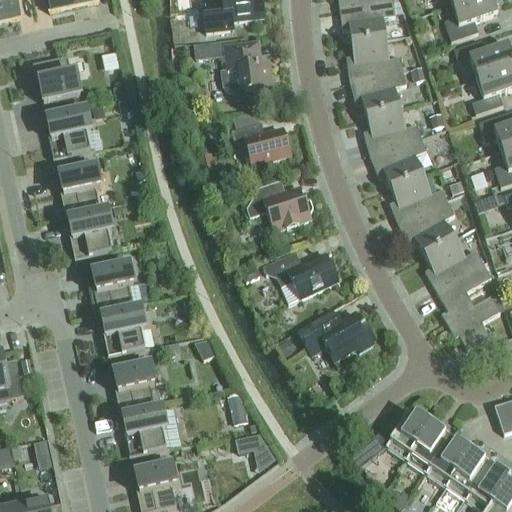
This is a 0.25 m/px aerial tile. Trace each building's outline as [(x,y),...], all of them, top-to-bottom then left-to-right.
[(0,0),(0,27),(19,24),(13,0),(0,0)] [(46,0),(50,17),(73,12),(70,0),(46,0)] [(70,0),(73,12),(96,7),(94,0),(70,0)] [(211,0),(212,8),(222,7),(223,16),(203,18),(205,40),(234,37),(233,26),(264,23),(261,0),(211,0)] [(336,0),(338,13),(392,6),(391,0),(336,0)] [(436,0),(437,4),(447,1),(451,11),(482,0),(436,0)] [(495,0),(482,0),(451,11),(455,23),(443,27),(450,47),(478,38),(474,26),(497,19),(494,10),(499,8),(495,0)] [(351,49),(385,44),(383,23),(394,22),(392,6),(338,13),(342,36),(349,35),(351,49)] [(349,88),(402,77),(400,63),(388,65),(385,44),(351,49),(353,62),(345,63),(349,88)] [(475,84),(511,71),(511,57),(510,58),(507,49),(484,57),(480,46),(453,55),(457,67),(468,63),(475,84)] [(222,62),(221,47),(193,50),(195,65),(222,62)] [(224,51),(226,73),(220,74),(222,91),(229,97),(239,96),(240,98),(272,95),(269,69),(260,70),(257,47),(224,51)] [(75,102),(80,101),(76,82),(71,83),(68,63),(32,70),(38,97),(40,97),(43,109),(50,107),(53,119),(78,114),(75,102)] [(421,71),(410,74),(414,86),(425,83),(421,71)] [(511,71),(475,84),(482,104),(471,108),(475,120),(502,111),(498,99),(511,94),(511,71)] [(366,122),(400,113),(394,93),(406,90),(402,77),(349,88),(355,111),(362,109),(366,122)] [(369,161),(420,144),(417,130),(405,134),(400,113),(366,122),(369,136),(362,138),(369,161)] [(90,158),(86,137),(90,136),(86,117),(47,125),(50,138),(47,138),(53,165),(90,158)] [(441,117),(429,120),(432,133),(444,130),(441,117)] [(500,156),(511,152),(511,128),(509,130),(505,119),(478,128),(485,149),(496,145),(500,156)] [(251,171),(289,161),(282,135),(258,142),(254,130),(230,136),(233,148),(244,146),(251,171)] [(390,194),(422,181),(415,161),(426,157),(420,144),(369,161),(378,184),(385,181),(390,194)] [(511,152),(500,156),(505,170),(493,173),(500,193),(511,188),(511,152)] [(202,176),(216,172),(212,157),(197,161),(202,176)] [(61,194),(59,195),(65,222),(100,214),(95,194),(99,193),(95,174),(91,175),(89,163),(63,168),(66,180),(59,182),(61,194)] [(398,233),(447,208),(442,195),(430,200),(422,181),(390,194),(395,207),(388,209),(398,232),(398,233)] [(453,199),(464,195),(461,186),(450,189),(453,199)] [(307,226),(312,215),(309,206),(305,207),(301,196),(296,194),(266,204),(265,205),(255,199),(246,214),(249,224),(266,218),(271,233),(276,237),(286,233),(286,236),(298,231),(297,229),(307,226)] [(511,197),(502,201),(506,212),(511,210),(511,197)] [(423,261),(454,244),(443,226),(454,220),(447,208),(398,233),(410,253),(417,250),(423,261)] [(107,237),(111,236),(107,217),(68,226),(71,238),(68,238),(74,265),(111,258),(107,237)] [(424,277),(436,298),(483,270),(475,256),(464,262),(454,244),(423,261),(430,273),(424,277)] [(295,257),(270,269),(263,272),(265,279),(276,282),(281,293),(292,287),(299,304),(338,287),(325,259),(301,270),(295,257)] [(128,291),(133,291),(129,272),(124,273),(122,260),(97,266),(99,278),(92,279),(95,292),(92,292),(98,319),(133,312),(128,291)] [(445,328),(473,311),(466,298),(491,283),(483,270),(436,298),(447,317),(441,321),(445,328)] [(473,311),(445,328),(454,343),(458,341),(467,356),(489,343),(480,328),(499,318),(490,302),(473,311)] [(140,335),(144,334),(140,315),(102,323),(104,335),(102,336),(107,363),(144,355),(140,335)] [(358,357),(373,348),(355,318),(338,328),(331,316),(297,336),(311,360),(325,352),(334,367),(356,354),(358,357)] [(294,352),(287,342),(275,349),(282,360),(294,352)] [(217,362),(206,343),(196,349),(206,368),(217,362)] [(0,406),(23,402),(15,365),(3,367),(1,357),(0,357),(0,406)] [(150,392),(154,391),(150,372),(146,373),(143,360),(118,366),(121,378),(113,380),(116,392),(114,392),(119,419),(154,412),(150,392)] [(249,417),(237,399),(227,401),(233,429),(248,426),(246,418),(249,417)] [(503,440),(511,436),(511,429),(505,409),(493,412),(503,440)] [(166,455),(162,435),(166,434),(162,415),(123,423),(126,435),(123,436),(129,463),(166,455)] [(405,467),(430,430),(410,416),(385,453),(405,467)] [(425,480),(450,443),(430,430),(405,467),(425,480)] [(445,494),(470,457),(450,443),(425,480),(445,494)] [(39,473),(51,471),(48,458),(45,444),(33,447),(36,460),(39,473)] [(22,462),(20,450),(12,452),(14,463),(22,462)] [(14,463),(12,452),(3,454),(5,465),(14,463)] [(464,507),(490,470),(470,457),(445,494),(464,507)] [(175,511),(171,492),(176,491),(172,472),(167,473),(165,460),(140,466),(142,478),(135,480),(137,492),(135,492),(139,511),(175,511)] [(471,511),(489,511),(507,488),(510,484),(490,470),(464,507),(471,511)] [(511,511),(511,491),(507,488),(489,511),(511,511)] [(23,509),(23,511),(48,511),(45,499),(22,504),(23,509)]
